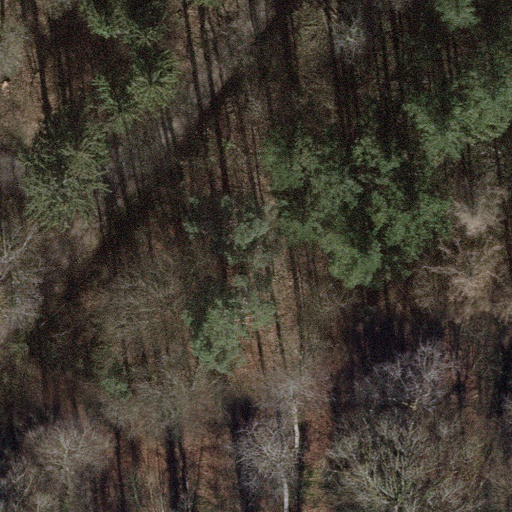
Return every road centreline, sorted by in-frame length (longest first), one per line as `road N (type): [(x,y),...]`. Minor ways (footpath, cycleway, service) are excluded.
road 1 (track): [(0,368),(88,430),(174,463),(239,511)]
road 2 (track): [(0,334),(159,148)]
road 3 (track): [(159,148),(272,0)]
road 4 (track): [(0,164),(84,169),(159,148)]
